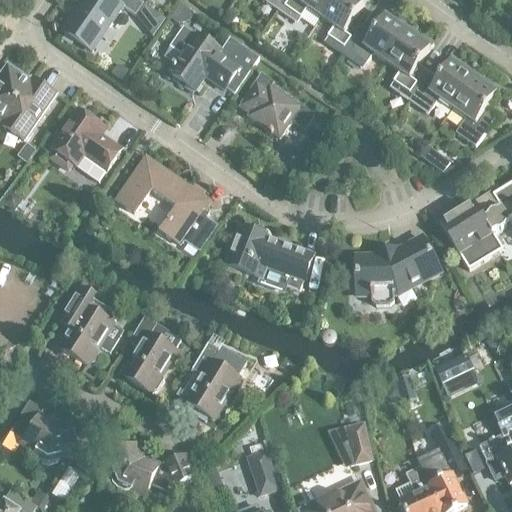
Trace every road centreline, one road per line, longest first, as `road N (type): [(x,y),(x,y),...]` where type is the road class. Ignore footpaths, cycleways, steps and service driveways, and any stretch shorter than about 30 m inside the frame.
road 1 (residential): [(20,34),(299,220),(375,224),(403,215),(511,150)]
road 2 (residential): [(191,447),(32,375),(0,427)]
